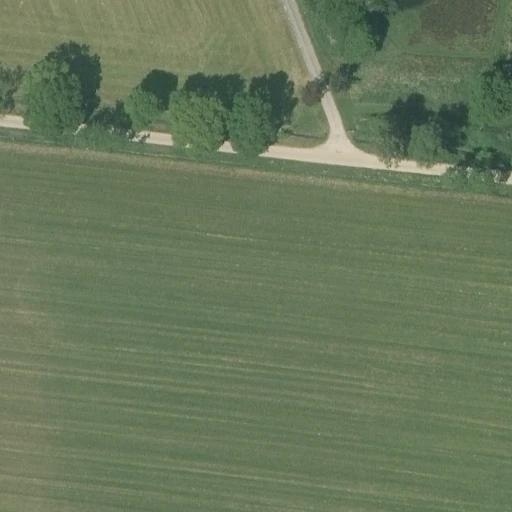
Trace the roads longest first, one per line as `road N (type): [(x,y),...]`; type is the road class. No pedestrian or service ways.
road 1 (track): [(511,172),(0,115)]
road 2 (unknown): [(345,153),(284,0)]
